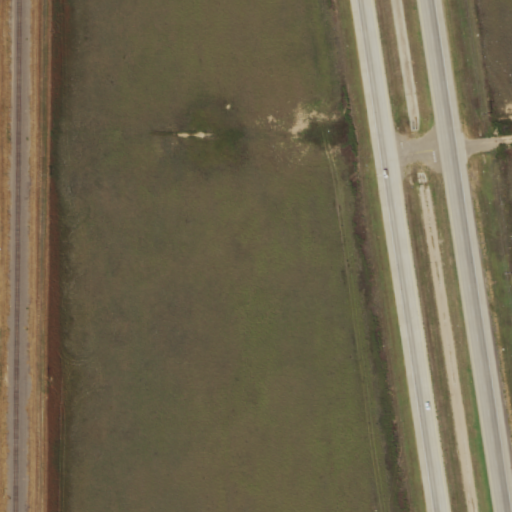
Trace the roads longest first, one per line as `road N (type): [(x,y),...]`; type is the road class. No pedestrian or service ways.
road 1 (trunk): [(500,511),(422,0)]
road 2 (trunk): [(360,0),(437,511)]
